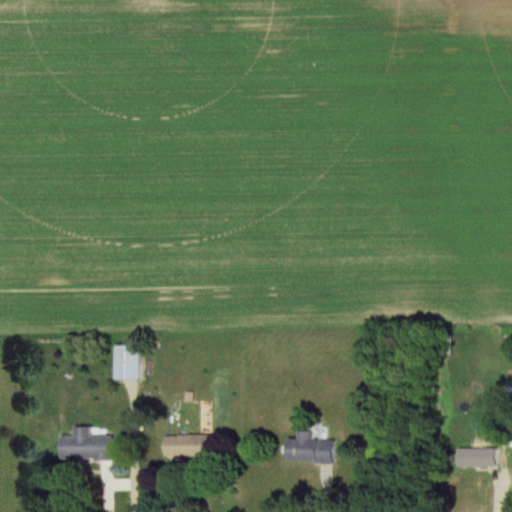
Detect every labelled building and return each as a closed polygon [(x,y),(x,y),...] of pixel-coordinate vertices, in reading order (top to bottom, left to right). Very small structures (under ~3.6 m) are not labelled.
[(143,380),(143,346),(118,346),(118,380),(143,380)] [(115,460),(115,435),(94,435),(94,427),(77,427),(77,436),(63,436),(63,460),(115,460)] [(336,439),(315,439),(315,430),(302,430),(302,438),(291,438),(291,462),(336,462),(336,439)] [(212,457),(212,435),(167,435),(167,457),(212,457)] [(499,467),(499,448),(461,448),(461,468),(499,467)]
